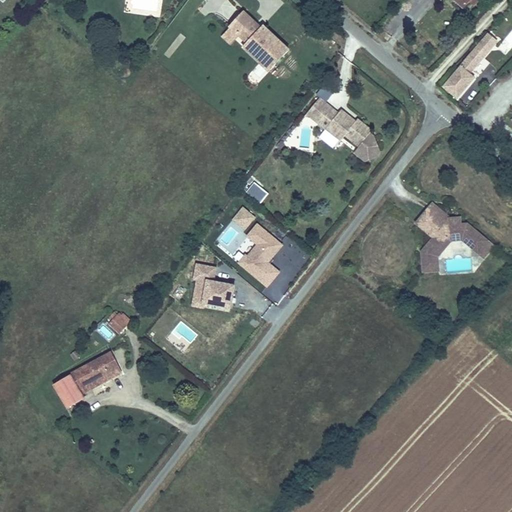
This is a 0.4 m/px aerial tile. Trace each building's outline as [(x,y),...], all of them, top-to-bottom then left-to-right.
[(454,0),(463,8),(470,0),(454,0)] [(243,46),(270,71),(291,47),(263,23),(261,25),(244,10),(221,36),(231,44),(239,36),(246,42),(243,46)] [(461,64),(442,86),(457,98),(476,76),(471,73),(499,41),(488,31),(460,64),(461,64)] [(350,71),(341,70),(341,85),(349,86),(350,71)] [(328,101),(337,86),(326,79),(316,94),(328,101)] [(319,97),(311,107),(324,117),(319,123),(326,129),(328,125),(343,137),(345,134),(359,145),(372,130),(357,118),(355,120),(341,109),(338,112),(319,97)] [(324,117),(311,107),(304,116),(313,119),(319,123),(324,117)] [(343,137),(328,125),(326,129),(340,140),(343,137)] [(375,133),(372,130),(359,145),(366,159),(377,155),(381,150),(375,133)] [(268,193),(254,182),(245,192),(260,204),(268,193)] [(429,202),(423,210),(442,224),(449,223),(448,216),(429,202)] [(256,216),(242,206),(232,218),(246,229),(256,216)] [(432,236),(422,251),(424,270),(436,269),(434,259),(437,255),(450,238),(462,236),(484,253),(493,241),(465,221),(459,222),(458,215),(448,216),(449,223),(442,224),(423,210),(414,222),(432,236)] [(257,244),(248,255),(246,254),(238,263),(268,287),(281,271),(270,262),(284,244),(257,222),(246,235),(257,244)] [(205,308),(206,302),(232,307),(236,283),(215,280),(218,266),(196,262),(193,279),(195,279),(191,306),(205,308)] [(119,312),(117,314),(114,312),(105,322),(118,334),(131,320),(123,312),(121,314),(119,312)] [(97,332),(108,340),(114,333),(103,325),(97,332)] [(82,355),(77,349),(70,354),(74,360),(82,355)] [(110,351),(53,383),(67,407),(84,397),(82,394),(122,372),(110,351)]
